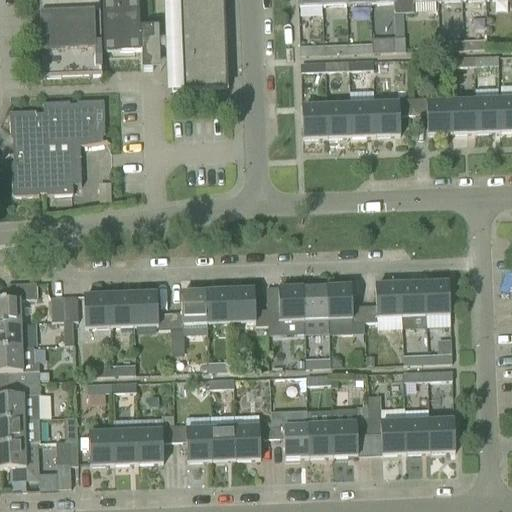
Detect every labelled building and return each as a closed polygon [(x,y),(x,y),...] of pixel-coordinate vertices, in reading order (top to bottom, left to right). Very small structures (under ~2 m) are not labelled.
[(38,0),(41,81),(102,79),(101,55),(98,0),(38,0)] [(175,0),(176,19),(174,19),(176,92),(224,90),(222,29),(217,29),(216,18),(222,17),(221,0),(175,0)] [(296,0),(297,11),(317,10),(321,10),(320,0),(296,0)] [(320,0),(321,10),(345,9),(344,0),(320,0)] [(369,8),(368,0),(344,0),(345,9),(369,8)] [(368,0),(369,8),(394,7),(394,16),(403,15),(402,0),(368,0)] [(436,5),(435,0),(402,0),(403,15),(413,15),(413,6),(436,5)] [(511,0),(484,0),(485,3),(491,3),(509,3),(510,11),(511,11),(511,0)] [(141,53),(142,73),(152,73),(158,53),(158,43),(153,43),(153,31),(143,31),(143,34),(137,35),(136,8),(124,9),(124,6),(104,7),(106,55),(107,55),(107,49),(119,49),(119,54),(141,53)] [(404,56),(404,41),(392,41),(392,57),(404,56)] [(462,54),(461,44),(438,45),(439,54),(462,54)] [(487,53),(486,44),(461,44),(462,54),(487,53)] [(371,56),(370,47),(346,49),(346,58),(371,56)] [(346,58),(346,49),(322,50),(323,59),(346,58)] [(323,59),(322,50),(299,51),(299,60),(323,59)] [(472,71),(472,61),(449,62),(449,71),(472,71)] [(498,70),(497,61),(472,61),(472,71),(498,70)] [(371,74),(371,65),(347,66),(347,75),(371,74)] [(347,75),(347,66),(323,67),(323,76),(347,75)] [(323,76),(323,67),(300,67),(300,77),(323,76)] [(399,140),(399,120),(410,119),(410,102),(397,103),(397,108),(372,109),(373,141),(399,140)] [(450,138),(449,106),(425,107),(425,102),(410,102),(410,119),(426,119),(427,139),(450,138)] [(511,103),(497,104),(499,136),(511,135),(511,103)] [(499,136),(497,104),(474,105),(475,137),(499,136)] [(46,197),(46,199),(72,198),(72,188),(79,188),(80,190),(81,190),(79,150),(112,145),(111,144),(102,145),(102,139),(104,139),(103,105),(76,106),(76,108),(69,108),(69,106),(42,107),(43,117),(35,118),(35,115),(9,116),(10,143),(16,143),(17,158),(3,160),(3,161),(13,160),(13,166),(11,166),(12,200),(38,199),(38,197),(46,197)] [(475,137),(474,105),(449,106),(450,138),(475,137)] [(373,141),(372,109),(348,110),(349,141),(373,141)] [(325,142),(324,110),(301,111),(302,143),(325,142)] [(349,141),(348,110),(324,110),(325,142),(349,141)] [(0,328),(20,328),(19,304),(36,303),(36,287),(6,289),(6,304),(0,303),(0,328)] [(449,331),(448,287),(423,288),(424,332),(449,331)] [(424,332),(423,288),(399,289),(400,321),(401,333),(424,332)] [(377,322),(400,321),(399,289),(375,290),(375,310),(363,310),(364,327),(377,327),(377,322)] [(351,311),(351,291),(326,292),(327,323),(328,337),(330,337),(330,338),(363,337),(363,327),(364,327),(363,310),(351,311)] [(327,323),(326,292),(302,293),(304,324),(304,338),(328,337),(327,323)] [(304,324),(302,293),(277,293),(278,313),(266,314),(267,331),(267,339),(304,338),(304,324)] [(254,294),(230,295),(231,327),(255,326),(256,331),(267,331),(266,314),(254,314),(254,294)] [(206,328),(231,327),(230,295),(205,296),(206,328)] [(206,328),(205,296),(180,297),(181,317),(169,317),(170,334),(182,334),(182,329),(206,328)] [(156,298),(132,299),(133,331),(158,330),(158,335),(170,334),(169,317),(157,318),(156,298)] [(132,299),(107,300),(109,332),(133,331),(132,299)] [(109,332),(107,300),(83,301),(84,333),(109,332)] [(51,326),(62,326),(72,325),(76,325),(75,301),(50,302),(51,326)] [(72,325),(62,326),(63,350),(73,349),(72,325)] [(20,328),(0,328),(0,352),(21,352),(20,328)] [(182,334),(170,334),(170,342),(171,357),(171,360),(183,360),(183,357),(183,342),(183,340),(182,336),(182,334)] [(39,375),(33,375),(33,352),(21,352),(0,352),(0,377),(6,377),(6,388),(39,387),(39,375)] [(451,368),(451,358),(427,359),(427,368),(451,368)] [(427,368),(427,359),(403,360),(403,369),(427,368)] [(305,364),(305,373),(305,374),(329,373),(329,363),(305,364)] [(235,367),(208,368),(208,377),(236,376),(235,367)] [(110,381),(136,379),(136,370),(110,371),(110,381)] [(110,381),(110,371),(87,372),(87,382),(110,381)] [(427,385),(427,376),(403,377),(403,386),(427,385)] [(451,385),(451,376),(427,376),(427,385),(451,385)] [(331,389),(330,379),(305,380),(305,390),(331,389)] [(234,393),(233,383),(208,384),(209,394),(234,393)] [(0,424),(40,423),(39,399),(39,387),(6,388),(7,400),(0,400),(0,424)] [(136,397),(136,387),(110,388),(111,398),(136,397)] [(111,398),(110,388),(88,389),(88,399),(111,398)] [(368,440),(367,411),(355,411),(355,414),(331,415),(331,429),(332,461),(357,460),(356,440),(368,440)] [(331,429),(331,415),(306,415),(307,430),(307,431),(309,462),(332,461),(331,429)] [(75,421),(66,421),(67,447),(76,446),(75,421)] [(0,449),(24,448),(40,448),(40,423),(0,424),(0,449)] [(431,457),(430,425),(405,426),(406,458),(423,457),(431,457)] [(454,456),(453,425),(430,425),(431,457),(454,456)] [(260,463),(259,443),(271,443),(270,426),(258,427),(258,432),(234,433),(235,464),(260,463)] [(309,462),(307,431),(283,431),(282,426),(270,426),(271,443),(283,443),(284,463),(302,462),(309,462)] [(406,458),(405,426),(368,427),(368,440),(380,439),(381,459),(393,459),(406,458)] [(173,447),(173,430),(161,430),(161,436),(136,436),(138,468),(163,467),(162,447),(173,447)] [(186,466),(211,465),(210,434),(185,435),(185,430),(173,430),(173,447),(186,446),(186,466)] [(234,433),(210,434),(211,465),(235,464),(234,433)] [(138,468),(136,436),(112,437),(113,469),(120,469),(138,468)] [(113,469),(112,437),(88,438),(89,470),(113,469)] [(76,446),(67,447),(55,447),(56,471),(77,470),(76,446)] [(37,482),(36,448),(24,448),(0,449),(0,473),(9,473),(9,483),(37,482)]
